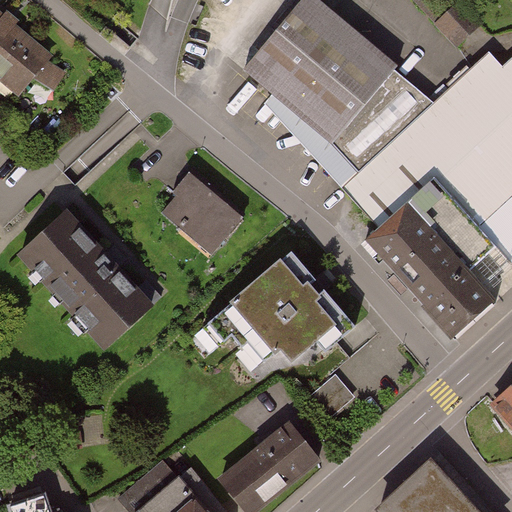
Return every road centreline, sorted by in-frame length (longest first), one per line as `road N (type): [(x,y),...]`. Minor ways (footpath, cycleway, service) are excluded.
road 1 (residential): [(457,385),(334,242),(44,0)]
road 2 (residential): [(317,511),(427,413)]
road 3 (residential): [(509,511),(427,413)]
